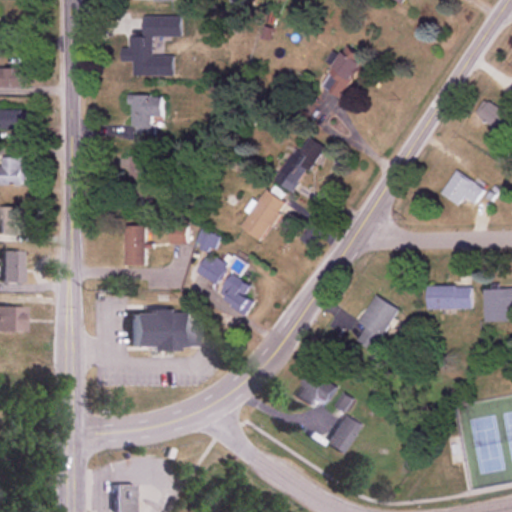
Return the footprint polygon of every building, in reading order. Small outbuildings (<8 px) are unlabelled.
[(353,52),(351,56),(342,51),(322,88),(343,99),(365,58),(353,52)] [(0,86),(24,87),(24,68),(0,67),(0,86)] [(162,95),(130,95),(130,136),(151,136),(151,117),(162,117),(162,95)] [(479,117),(499,131),(510,116),(489,102),(479,117)] [(26,109),(0,109),(0,129),(26,129),(26,109)] [(276,181),(296,194),(326,147),(306,135),(276,181)] [(24,157),(1,157),(1,165),(0,165),(0,185),(24,186),(24,157)] [(129,157),(129,202),(153,202),(153,157),(129,157)] [(458,206),(465,197),(475,204),(485,190),(457,171),(441,194),(458,206)] [(239,226),(259,241),(287,203),(267,189),(239,226)] [(20,207),(0,207),(0,234),(20,234),(20,207)] [(126,266),(145,266),(145,226),(126,226),(126,266)] [(21,251),(0,251),(0,284),(21,284),(21,251)] [(217,285),(228,267),(208,254),(197,273),(217,285)] [(224,303),(247,315),(254,301),(246,297),(252,285),(232,274),(223,289),(230,292),(224,303)] [(428,309),(472,309),(472,286),(428,286),(428,309)] [(485,323),(509,322),(509,307),(511,306),(511,289),(485,289),(485,323)] [(359,323),(365,327),(356,342),(373,352),(399,309),(376,296),(359,323)] [(24,307),(0,307),(0,332),(24,333),(24,307)] [(192,349),(191,311),(129,312),(130,350),(192,349)] [(307,390),(300,400),(310,407),(318,395),(327,401),(335,389),(310,372),(301,386),(307,390)] [(340,455),(360,426),(344,415),(325,444),(340,455)] [(112,510),(114,511),(132,511),(132,483),(111,483),(112,510)]
